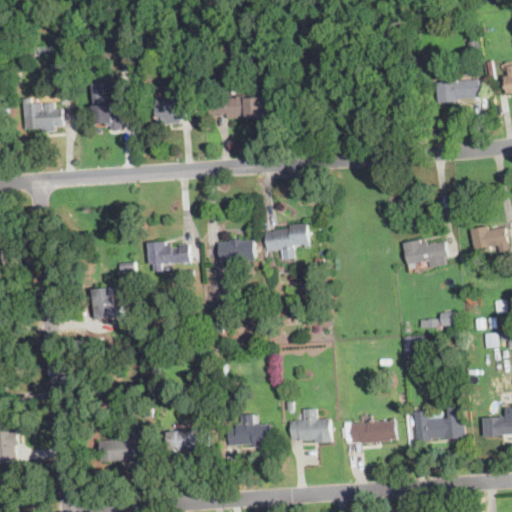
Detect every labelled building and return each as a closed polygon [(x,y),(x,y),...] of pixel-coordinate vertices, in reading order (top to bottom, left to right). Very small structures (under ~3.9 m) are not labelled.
[(470,59),(469,60),(468,53),(472,52),(470,42),(480,40),(482,58),(470,59)] [(44,64),(43,64),(42,46),(53,45),(54,64),(44,64)] [(137,70),(125,71),(124,47),(136,46),(137,70)] [(56,77),(54,57),(69,56),(70,73),(61,74),(62,76),(56,77)] [(23,81),(15,81),(15,69),(23,69),(23,81)] [(440,102),(438,82),(481,79),(483,97),(460,98),(460,101),(440,102)] [(58,92),(53,92),(50,89),(50,85),(53,82),(57,81),(60,84),(61,89),(58,92)] [(105,83),(107,105),(131,103),(132,117),(123,118),(124,129),(113,130),(113,125),(108,125),(108,123),(97,123),(94,84),(105,83)] [(248,95),(248,97),(266,96),(267,118),(230,119),(230,114),(211,114),(211,98),(238,97),(238,95),(248,95)] [(177,96),(177,97),(189,97),(190,119),(183,120),(184,122),(171,123),(171,124),(160,124),(159,99),(171,99),(170,96),(177,96)] [(34,99),(35,103),(45,102),(45,109),(46,108),(46,103),(58,103),(58,109),(65,109),(65,126),(46,126),(46,128),(27,129),(26,99),(34,99)] [(312,242),(312,243),(311,244),(311,246),(306,247),(306,243),(296,244),(297,258),(284,259),(283,249),(268,250),(266,234),(266,232),(276,231),(276,230),(292,228),(292,224),(310,223),(312,242)] [(490,226),(490,230),(507,227),(511,249),(501,251),(500,245),(476,249),(473,229),(490,226)] [(244,239),(244,240),(256,240),(257,259),(222,261),(221,242),(233,242),(233,239),(244,239)] [(423,243),(429,242),(430,244),(432,244),(432,243),(448,241),(450,255),(446,256),(447,265),(432,267),(431,260),(409,264),(406,242),(423,239),(423,243)] [(167,245),(174,244),(174,248),(181,247),(181,244),(192,243),(193,262),(164,263),(164,270),(156,271),(155,263),(151,264),(150,242),(167,241),(167,245)] [(322,267),(316,268),(316,258),(320,257),(325,257),(325,267),(322,267)] [(122,271),(121,271),(121,263),(136,262),(137,270),(122,271)] [(117,306),(124,306),(125,317),(98,320),(95,289),(115,287),(117,306)] [(509,312),(498,314),(496,301),(507,299),(509,312)] [(216,333),(214,333),(212,303),(230,302),(232,332),(216,333)] [(425,327),(423,327),(423,318),(443,318),(443,312),(457,312),(457,325),(444,325),(444,327),(425,327)] [(486,329),(478,329),(478,319),(485,319),(486,329)] [(510,352),(492,354),(490,331),(508,329),(510,352)] [(406,355),(406,336),(428,336),(428,355),(406,355)] [(227,377),(219,377),(218,361),(225,360),(227,377)] [(162,377),(153,377),(153,365),(161,365),(162,377)] [(444,391),(437,395),(433,388),(440,385),(444,391)] [(165,400),(156,401),(156,392),(170,391),(171,400),(165,400)] [(461,406),(461,417),(465,417),(466,437),(462,437),(446,438),(445,437),(433,438),(433,439),(419,440),(418,420),(429,419),(429,412),(444,411),(445,417),(451,417),(450,407),(461,406)] [(319,416),(319,419),(333,418),(334,442),(317,442),(317,440),(301,440),(301,438),(293,438),(293,420),(306,420),(306,409),(319,408),(319,416)] [(0,414),(13,413),(14,430),(19,430),(20,444),(15,444),(17,460),(0,461),(0,414)] [(488,436),(484,436),(483,417),(511,415),(511,433),(504,434),(504,435),(488,436)] [(389,440),(382,441),(363,442),(363,440),(355,441),(354,424),(397,420),(398,439),(389,440)] [(255,423),(255,425),(272,425),(273,445),(255,446),(255,443),(231,444),(231,428),(238,428),(238,424),(255,423)] [(211,442),(212,449),(212,450),(196,452),(195,448),(184,449),(183,446),(179,447),(179,445),(171,445),(170,436),(170,431),(210,428),(211,442)] [(117,459),(103,460),(102,441),(145,438),(146,457),(117,459)] [(0,511),(0,483),(12,483),(14,498),(10,499),(11,511),(0,511)]
